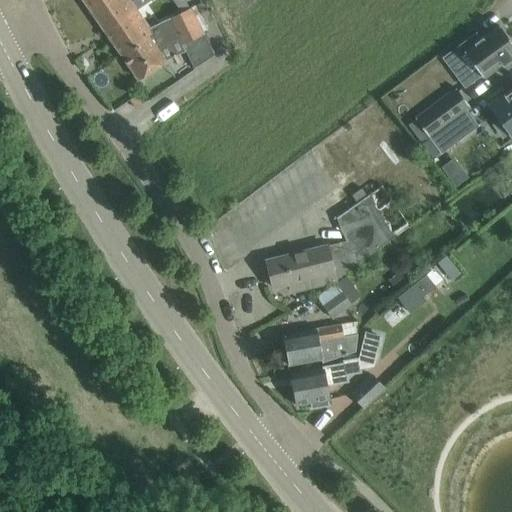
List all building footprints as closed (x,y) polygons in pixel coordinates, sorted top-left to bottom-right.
[(83,0),(90,10),(105,0),(83,0)] [(131,3),(128,0),(105,0),(90,10),(109,37),(127,24),(118,12),(131,3)] [(135,0),(131,3),(118,12),(127,24),(109,37),(121,55),(139,42),(136,38),(148,29),(136,11),(151,0),(135,0)] [(191,8),(148,29),(136,38),(139,42),(121,55),(138,80),(165,61),(153,44),(165,38),(171,50),(181,46),(204,34),(203,32),(207,29),(195,5),(191,8)] [(511,58),(511,56),(511,55),(511,43),(499,25),(481,39),(476,32),(454,48),(476,78),(481,75),(482,77),(501,63),(502,65),(511,58)] [(455,88),(415,119),(429,138),(449,123),(470,107),(455,88)] [(511,89),(503,96),(504,96),(491,105),(511,133),(511,89)] [(429,138),(441,154),(461,139),(449,123),(429,138)] [(448,177),(455,187),(467,178),(460,168),(448,177)] [(337,217),(347,240),(266,260),(273,288),(289,283),(291,292),(335,280),(335,279),(408,225),(381,185),(337,217)] [(426,276),(398,298),(410,314),(426,302),(423,298),(435,288),(426,276)] [(335,282),(316,297),(331,318),(351,304),(335,282)] [(356,334),(357,321),(282,335),(288,365),(321,359),(322,363),(355,352),(358,334),(356,334)] [(323,369),(290,375),(295,405),(310,402),(311,408),(328,405),(327,399),(329,399),(327,385),(347,381),(346,374),(360,372),(359,368),(373,366),(380,336),(364,332),(357,358),(343,360),(343,363),(322,367),(323,369)] [(383,388),(371,375),(351,394),(363,407),(383,388)]
